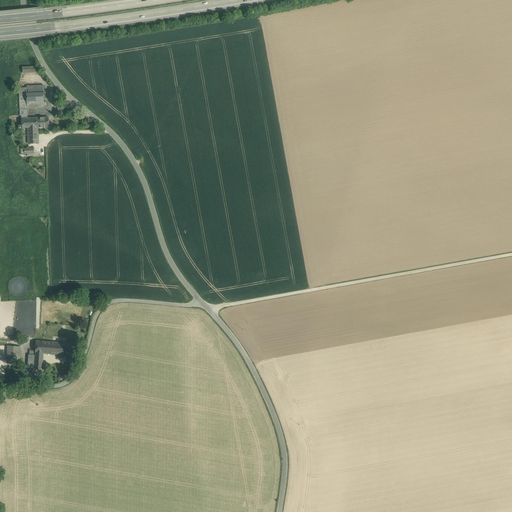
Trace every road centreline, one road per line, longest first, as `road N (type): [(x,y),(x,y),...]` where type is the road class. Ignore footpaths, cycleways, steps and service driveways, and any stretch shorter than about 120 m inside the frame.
road 1 (tertiary): [(201,303),(165,253),(136,166),(51,77),(23,0)]
road 2 (track): [(206,308),(511,254)]
road 3 (unclassified): [(0,391),(67,382),(106,303),(201,303)]
road 4 (motorway): [(0,32),(238,0)]
road 5 (tertiary): [(279,511),(278,428),(242,350),(201,303)]
road 6 (motorway): [(156,0),(0,19)]
